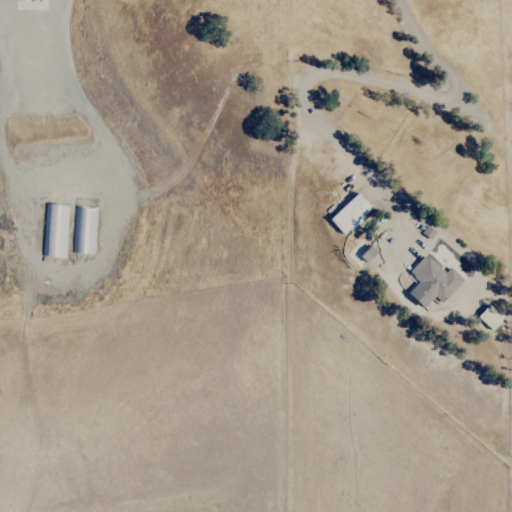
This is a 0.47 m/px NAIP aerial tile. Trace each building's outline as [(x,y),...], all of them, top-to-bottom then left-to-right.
[(327,220),(341,235),(370,209),(355,193),(327,220)] [(43,227),(42,257),(65,258),(66,206),(48,205),(48,227),(43,227)] [(93,255),(95,208),(75,207),(73,254),(93,255)] [(357,257),(364,264),(376,252),(368,245),(357,257)] [(421,308),(432,296),(439,303),(461,280),(448,268),(443,273),(424,256),(406,275),(415,283),(405,294),(421,308)] [(490,331),(500,320),(486,306),(475,317),(490,331)]
